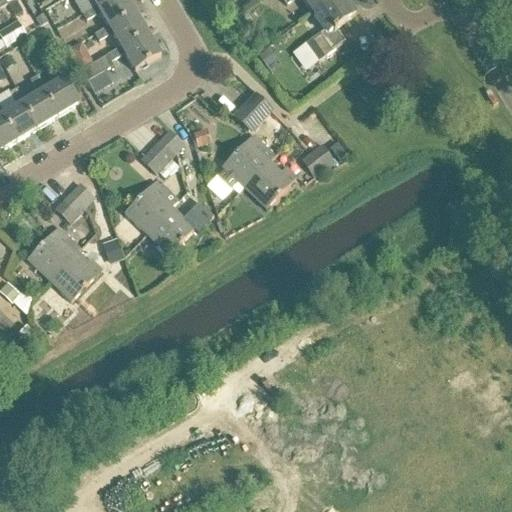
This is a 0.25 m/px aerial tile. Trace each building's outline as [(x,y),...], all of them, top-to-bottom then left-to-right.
[(9,10),(2,0),(0,0),(0,12),(1,15),(6,12),(9,10)] [(69,0),(74,7),(85,0),(88,0),(96,12),(98,15),(122,0),(69,0)] [(136,20),(124,0),(122,0),(98,15),(96,12),(82,20),(87,27),(100,19),(108,33),(110,36),(136,20)] [(312,19),(338,0),(278,0),(287,11),(299,1),(312,19)] [(354,19),(340,0),(338,0),(312,19),(325,37),(312,46),(324,62),(345,47),(335,34),(354,19)] [(18,5),(9,10),(6,12),(10,20),(22,13),(18,5)] [(40,32),(48,27),(43,19),(35,24),(40,32)] [(149,40),(136,20),(110,36),(108,33),(95,41),(98,46),(112,38),(121,53),(123,56),(149,40)] [(0,43),(6,52),(26,40),(17,26),(0,36),(0,43)] [(161,62),(149,40),(123,56),(121,53),(107,61),(111,68),(125,60),(135,77),(161,62)] [(80,76),(93,68),(81,48),(68,56),(80,76)] [(259,58),(268,70),(276,64),(267,52),(259,58)] [(9,61),(2,65),(7,73),(14,69),(9,61)] [(113,71),(111,68),(107,61),(81,77),(87,87),(113,71)] [(58,88),(45,95),(42,97),(57,123),(78,111),(63,86),(66,84),(57,69),(50,74),(58,88)] [(42,97),(45,95),(36,82),(29,86),(37,100),(24,108),(21,109),(37,136),(57,123),(42,97)] [(16,94),(9,98),(7,96),(0,100),(0,114),(3,120),(0,122),(16,148),(37,136),(21,109),(24,108),(16,94)] [(251,140),(273,116),(254,99),(232,123),(251,140)] [(0,122),(3,120),(0,114),(0,157),(16,148),(0,122)] [(170,138),(162,147),(176,161),(184,152),(170,138)] [(211,154),(211,140),(199,139),(199,153),(211,154)] [(244,195),(270,169),(259,159),(265,153),(253,142),(222,174),(223,176),(217,184),(230,195),(236,188),(244,195)] [(176,161),(162,147),(141,168),(155,182),(168,169),(176,161)] [(314,186),(335,172),(322,154),(302,168),(314,186)] [(266,216),(296,184),(286,174),(281,180),(270,169),(244,195),(266,216)] [(146,241),(172,214),(161,204),(167,199),(156,188),(125,220),(146,241)] [(80,192),(72,200),(86,214),(94,206),(80,192)] [(86,214),(72,200),(56,216),(70,230),(86,214)] [(169,262),(205,224),(194,214),(183,225),(172,214),(146,241),(169,262)] [(48,287),(74,261),(64,251),(70,245),(59,234),(27,267),(48,287)] [(71,309),(102,276),(91,265),(85,271),(74,261),(48,287),(71,309)] [(13,308),(20,301),(7,288),(0,295),(0,298),(12,309),(13,308)] [(20,301),(13,308),(26,320),(27,319),(32,303),(22,298),(20,301)]
